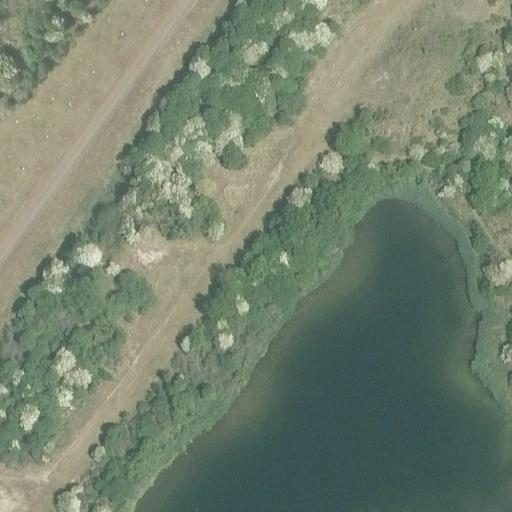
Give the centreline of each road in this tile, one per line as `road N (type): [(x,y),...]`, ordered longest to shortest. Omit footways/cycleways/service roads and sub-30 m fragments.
road 1 (track): [(30,511),(205,298),(305,155),(345,75),(410,0)]
road 2 (track): [(0,257),(193,0)]
road 3 (track): [(313,138),(456,156),(484,178),(511,241)]
